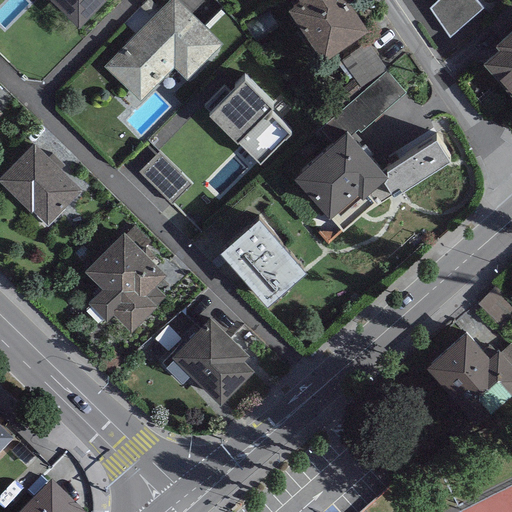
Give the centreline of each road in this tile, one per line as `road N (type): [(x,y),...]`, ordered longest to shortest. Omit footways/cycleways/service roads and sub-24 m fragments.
road 1 (residential): [(319,388),(0,65)]
road 2 (residential): [(511,219),(319,388)]
road 3 (residential): [(181,509),(0,331)]
road 4 (residential): [(383,0),(467,120),(511,164)]
road 5 (residential): [(319,388),(181,509)]
